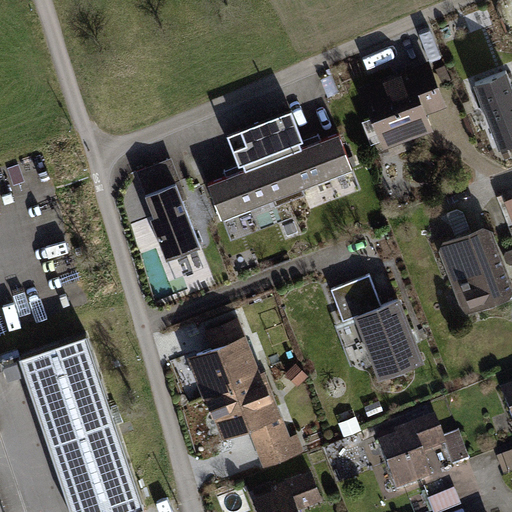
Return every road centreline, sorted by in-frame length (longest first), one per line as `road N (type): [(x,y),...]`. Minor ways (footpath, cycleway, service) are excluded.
road 1 (residential): [(96,153),(456,0)]
road 2 (residential): [(195,511),(96,153)]
road 3 (residential): [(96,153),(41,0)]
